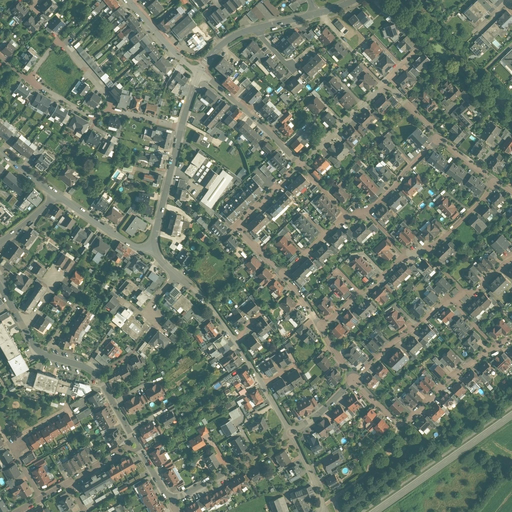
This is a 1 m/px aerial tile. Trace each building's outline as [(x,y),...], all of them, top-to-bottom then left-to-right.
[(47,0),(44,3),(52,11),(57,6),(50,0),(47,0)] [(103,0),(96,7),(94,9),(97,13),(107,3),(103,0)] [(115,0),(109,5),(114,11),(120,6),(115,0)] [(155,0),(152,3),(148,7),(155,15),(163,8),(160,5),(162,3),(158,0),(157,0),(156,1),(155,0)] [(236,8),(229,0),(228,0),(224,4),(226,7),(230,12),(231,12),(236,8)] [(229,0),(236,8),(241,4),(238,0),(229,0)] [(269,0),(266,0),(263,3),(275,17),(280,13),(269,0)] [(295,0),(294,0),(292,2),(288,5),(293,11),(300,5),(295,0)] [(492,6),(485,0),(479,0),(479,1),(487,10),(492,6)] [(487,10),(479,1),(474,5),(483,14),(487,10)] [(15,7),(11,10),(15,15),(24,6),(20,2),(15,7)] [(52,11),(44,3),(40,8),(44,12),(48,15),(52,11)] [(12,4),(6,11),(9,13),(11,10),(15,7),(12,4)] [(483,14),(474,5),(470,10),(479,19),(483,14)] [(15,15),(13,17),(17,21),(20,19),(23,15),(28,10),(24,6),(15,15)] [(120,6),(114,11),(117,16),(124,10),(120,6)] [(195,7),(190,11),(194,15),(199,11),(195,7)] [(230,12),(226,7),(223,9),(229,16),(232,13),(231,12),(230,12)] [(221,11),(219,8),(213,13),(220,21),(225,17),(225,16),(221,11)] [(258,8),(253,12),(260,20),(265,17),(258,8)] [(389,8),(383,13),(387,18),(389,16),(391,18),(396,14),(389,8)] [(470,10),(469,8),(465,12),(465,13),(468,16),(474,23),(479,19),(470,10)] [(176,9),(164,19),(169,25),(181,15),(176,9)] [(229,16),(223,9),(221,11),(225,16),(225,17),(226,18),(229,16)] [(124,10),(117,16),(122,21),(124,19),(129,15),(127,12),(126,12),(124,10)] [(363,11),(357,16),(362,22),(364,24),(370,18),(363,11)] [(511,16),(507,11),(497,20),(497,21),(506,30),(511,24),(511,16)] [(220,21),(213,13),(208,17),(210,19),(214,25),(215,25),(220,21)] [(42,14),(39,17),(43,21),(42,22),(44,24),(48,20),(42,14)] [(135,18),(131,14),(129,15),(124,19),(126,21),(128,24),(135,18)] [(23,15),(20,19),(17,21),(19,24),(26,17),(23,15)] [(184,18),(181,15),(169,25),(172,29),(184,18)] [(184,18),(172,29),(174,32),(180,39),(197,25),(189,15),(184,18)] [(355,15),(349,20),(356,28),(362,22),(357,16),(357,17),(355,15)] [(38,16),(35,20),(31,16),(24,23),(30,29),(32,28),(34,30),(40,25),(40,24),(42,22),(43,21),(39,17),(38,16)] [(53,21),(60,28),(64,24),(57,17),(53,21)] [(135,18),(128,24),(131,27),(132,29),(139,23),(135,18)] [(164,19),(157,25),(163,32),(164,31),(169,36),(174,32),(172,29),(169,25),(164,19)] [(214,25),(210,19),(207,21),(213,28),(216,26),(215,25),(214,25)] [(60,28),(53,21),(49,25),(53,29),(57,32),(60,28)] [(497,21),(486,31),(490,36),(491,37),(499,30),(504,35),(507,31),(506,30),(497,21)] [(132,29),(133,31),(136,34),(140,30),(142,28),(140,26),(141,25),(139,23),(132,29)] [(387,26),(388,29),(390,36),(391,37),(398,34),(395,24),(387,26)] [(53,29),(49,25),(45,29),(50,33),(53,29)] [(323,30),(321,28),(320,29),(315,33),(316,34),(326,44),(334,37),(325,28),(323,30)] [(140,30),(136,34),(133,36),(131,38),(129,39),(133,44),(134,45),(138,41),(144,36),(140,30)] [(296,31),(287,39),(294,47),(295,47),(304,39),(299,35),(296,31)] [(307,34),(305,32),(303,34),(306,37),(309,41),(311,39),(307,34)] [(185,41),(194,52),(206,43),(198,34),(196,36),(194,34),(185,41)] [(404,34),(397,40),(400,43),(402,41),(403,42),(408,38),(404,34)] [(487,39),(482,35),(480,37),(489,46),(491,44),(487,39)] [(150,43),(144,36),(138,41),(140,44),(143,47),(144,48),(150,43)] [(408,38),(403,42),(402,41),(400,43),(398,45),(401,49),(403,47),(405,50),(406,48),(408,50),(415,44),(408,37),(408,38)] [(489,46),(480,37),(476,41),(477,42),(471,48),(477,54),(481,50),(482,51),(483,51),(484,52),(489,47),(489,46)] [(282,43),(279,46),(280,46),(287,54),(294,47),(287,39),(282,43)] [(260,47),(252,40),(246,47),(254,54),(257,51),(260,47)] [(4,49),(2,51),(8,56),(15,48),(9,42),(8,44),(4,49)] [(337,42),(330,49),(334,54),(342,47),(340,44),(337,42)] [(369,47),(365,50),(365,51),(369,55),(378,46),(374,42),(369,47)] [(150,43),(144,48),(146,51),(147,52),(154,46),(150,43)] [(147,52),(150,55),(151,57),(158,51),(154,46),(147,52)] [(378,46),(369,55),(373,59),(377,55),(382,51),(378,46)] [(37,52),(30,47),(28,51),(29,52),(34,55),(37,52)] [(342,47),(334,54),(339,59),(347,52),(345,50),(345,49),(342,47)] [(84,49),(79,53),(83,58),(88,54),(84,49)] [(511,49),(502,59),(511,69),(511,49)] [(262,56),(264,54),(265,53),(261,50),(259,53),(256,56),(259,59),(262,56)] [(158,51),(151,57),(153,59),(156,62),(162,56),(158,51)] [(34,55),(29,52),(27,54),(26,54),(23,58),(24,59),(22,62),(30,67),(32,65),(35,60),(37,57),(34,55)] [(325,62),(317,53),(313,58),(320,66),(325,62)] [(92,58),(88,54),(83,58),(87,62),(92,58)] [(420,56),(416,60),(416,61),(413,65),(414,66),(419,71),(425,65),(426,65),(426,64),(430,60),(424,54),(421,57),(420,56)] [(142,58),(138,61),(142,65),(145,62),(149,59),(147,57),(145,55),(142,58)] [(156,62),(154,63),(159,68),(166,60),(167,60),(162,55),(162,56),(156,62)] [(377,55),(373,59),(370,62),(372,64),(377,59),(379,58),(377,55)] [(380,62),(375,66),(383,74),(385,77),(389,72),(387,70),(394,64),(386,55),(380,62)] [(223,57),(216,66),(220,69),(227,61),(223,57)] [(277,65),(269,57),(267,58),(262,63),(270,72),(271,70),(277,65)] [(92,58),(87,62),(91,67),(95,63),(92,58)] [(320,66),(313,58),(308,61),(316,70),(320,66)] [(175,68),(166,60),(160,67),(166,73),(170,77),(175,68)] [(227,61),(220,69),(224,73),(231,64),(227,61)] [(243,61),(239,66),(244,71),(248,66),(243,61)] [(316,70),(308,61),(302,68),(305,71),(309,76),(316,70)] [(142,65),(139,68),(142,71),(144,70),(143,69),(148,65),(145,62),(142,65)] [(95,63),(91,67),(94,71),(99,67),(95,63)] [(224,73),(223,74),(227,77),(228,76),(235,68),(231,64),(224,73)] [(277,65),(271,70),(278,78),(282,75),(283,75),(286,72),(278,64),(277,65)] [(358,65),(350,73),(354,77),(358,74),(362,69),(358,65)] [(419,71),(414,66),(410,71),(416,77),(420,74),(418,72),(419,71)] [(105,74),(99,67),(94,71),(100,78),(105,74)] [(305,80),(309,76),(305,71),(301,75),(305,80)] [(406,71),(396,81),(400,86),(402,88),(403,88),(408,82),(411,85),(415,81),(406,71)] [(179,72),(174,78),(177,81),(178,82),(183,75),(179,72)] [(375,82),(367,74),(362,78),(358,82),(358,83),(362,87),(363,85),(368,89),(375,82)] [(183,75),(178,82),(180,83),(181,85),(183,86),(185,84),(188,79),(183,75)] [(305,80),(301,75),(297,79),(302,85),(306,81),(305,80)] [(233,82),(228,78),(229,77),(228,76),(227,77),(222,83),(228,89),(233,82)] [(354,81),(354,82),(356,84),(358,83),(358,82),(362,78),(360,76),(354,81)] [(341,86),(333,77),(327,83),(325,85),(333,94),(341,86)] [(251,82),(247,78),(241,83),(246,87),(251,83),(251,82)] [(295,78),(286,86),(293,93),(302,85),(297,79),(295,78)] [(113,84),(110,80),(105,83),(109,88),(113,84)] [(454,88),(451,85),(452,85),(448,81),(448,82),(448,81),(443,86),(444,86),(443,87),(442,88),(442,89),(444,91),(445,91),(446,90),(447,90),(449,92),(449,96),(453,100),(458,96),(461,93),(455,86),(454,88)] [(20,82),(18,85),(18,84),(15,88),(16,88),(15,90),(13,92),(19,96),(26,86),(20,82)] [(89,85),(85,82),(84,83),(82,82),(81,82),(76,89),(78,91),(77,92),(81,95),(82,94),(84,95),(90,88),(88,86),(89,85)] [(113,84),(109,88),(111,90),(116,86),(118,84),(116,82),(113,84)] [(239,87),(233,82),(228,89),(234,94),(240,86),(239,87)] [(251,83),(246,87),(250,91),(254,88),(255,87),(251,83)] [(26,86),(19,96),(24,100),(25,98),(27,96),(30,93),(29,92),(31,90),(26,86)] [(111,90),(109,92),(116,99),(119,100),(121,93),(122,89),(119,89),(116,86),(111,90)] [(407,92),(403,88),(402,88),(400,86),(398,88),(404,94),(407,92)] [(254,88),(250,91),(245,97),(245,98),(246,98),(252,103),(251,103),(252,103),(255,100),(257,102),(261,98),(259,95),(260,94),(254,88)] [(203,89),(198,97),(200,99),(202,97),(202,96),(206,92),(203,89)] [(216,96),(208,89),(206,92),(202,96),(202,97),(210,103),(216,96)] [(320,96),(314,90),(312,92),(318,98),(320,96)] [(464,91),(461,93),(458,96),(460,99),(462,98),(467,93),(464,91)] [(355,101),(347,92),(343,96),(339,100),(348,109),(355,101)] [(44,97),(38,93),(36,98),(32,105),(38,108),(44,97)] [(101,98),(94,93),(91,97),(87,102),(94,107),(101,98)] [(121,93),(119,100),(117,105),(125,107),(126,105),(128,96),(128,95),(121,93)] [(341,94),(334,100),(337,103),(339,100),(343,96),(341,94)] [(88,95),(83,102),(86,104),(87,102),(91,97),(88,95)] [(388,100),(384,95),(373,105),(381,112),(390,104),(391,103),(388,100)] [(291,100),(286,96),(282,99),(287,104),(291,100)] [(399,102),(392,96),(390,98),(396,104),(399,102)] [(437,105),(430,98),(429,99),(426,96),(423,99),(423,100),(424,101),(425,101),(427,102),(423,105),(429,112),(437,105)] [(44,97),(38,108),(44,112),(48,105),(51,100),(44,97)] [(134,97),(131,109),(138,111),(140,102),(140,101),(138,98),(134,97)] [(324,106),(316,97),(308,105),(315,114),(324,106)] [(396,104),(390,98),(388,100),(391,103),(390,104),(393,107),(396,104)] [(464,101),(453,112),(457,116),(457,117),(468,128),(473,123),(468,118),(463,113),(469,107),(472,111),(476,107),(468,98),(467,98),(464,101)] [(223,101),(215,109),(222,115),(229,106),(223,101)] [(57,104),(55,108),(54,107),(52,111),(53,111),(51,116),(56,119),(63,108),(61,107),(61,106),(57,104)] [(147,104),(145,110),(145,112),(155,115),(155,112),(157,106),(147,104)] [(270,109),(265,104),(258,111),(262,114),(265,116),(274,108),(272,106),(270,109)] [(63,108),(56,119),(62,122),(64,118),(65,118),(67,115),(66,114),(68,110),(65,108),(65,109),(63,108)] [(237,108),(230,116),(235,120),(239,117),(243,113),(237,108)] [(274,108),(265,116),(271,122),(278,116),(273,111),(275,109),(274,108)] [(333,114),(327,108),(325,110),(327,113),(328,113),(331,116),(333,114)] [(215,109),(213,112),(213,111),(204,122),(210,128),(222,115),(215,109)] [(372,114),(368,110),(363,115),(370,122),(375,118),(375,117),(372,114)] [(229,111),(222,119),(224,121),(229,115),(231,113),(229,111)] [(287,111),(279,120),(283,124),(285,122),(292,116),(287,111)] [(381,117),(375,111),(372,114),(375,117),(375,118),(378,120),(381,117)] [(331,116),(328,113),(327,113),(322,118),(330,126),(335,120),(331,116)] [(67,115),(65,118),(64,118),(62,122),(66,124),(70,116),(67,115)] [(88,123),(75,115),(69,126),(74,129),(75,126),(79,128),(77,131),(82,134),(83,132),(88,124),(88,123)] [(229,115),(224,121),(231,127),(237,121),(235,120),(230,116),(229,115)] [(370,122),(363,115),(358,120),(361,124),(365,127),(370,122)] [(121,119),(111,116),(109,121),(108,121),(108,123),(109,124),(108,125),(117,128),(118,128),(120,124),(121,119)] [(222,119),(215,127),(217,129),(224,121),(222,119)] [(253,130),(245,122),(238,129),(247,136),(253,130)] [(293,130),(285,122),(283,124),(279,128),(287,136),(293,130)] [(501,129),(491,122),(486,129),(496,136),(501,129)] [(314,123),(302,135),(303,137),(304,137),(308,141),(320,129),(314,123)] [(365,127),(361,124),(358,126),(359,128),(364,133),(368,130),(365,127)] [(10,125),(7,128),(13,133),(16,130),(10,125)] [(356,130),(352,125),(347,130),(356,138),(360,134),(356,130)] [(458,128),(454,125),(450,130),(454,133),(451,137),(457,143),(463,137),(465,134),(462,131),(458,128)] [(416,126),(404,136),(415,148),(427,138),(416,126)] [(13,133),(7,128),(2,135),(1,136),(3,137),(4,137),(7,139),(6,140),(7,140),(11,134),(13,133)] [(364,133),(359,128),(356,130),(360,134),(362,137),(365,134),(364,133)] [(165,132),(163,132),(157,130),(156,130),(156,131),(149,129),(147,135),(170,141),(172,134),(171,134),(165,132)] [(496,136),(486,129),(482,134),(481,136),(485,138),(491,143),(496,136)] [(261,137),(253,130),(247,136),(251,141),(251,142),(254,145),(261,137)] [(356,138),(347,130),(343,134),(348,139),(351,142),(352,142),(356,138)] [(101,136),(92,131),(90,135),(89,136),(85,142),(86,143),(90,145),(95,148),(99,141),(98,141),(101,136)] [(204,136),(196,132),(192,140),(199,144),(200,144),(204,146),(206,141),(202,139),(204,136)] [(393,139),(387,133),(384,136),(386,139),(386,138),(390,141),(393,139)] [(147,135),(144,134),(143,139),(153,141),(157,142),(157,141),(161,142),(160,146),(168,148),(170,141),(147,135)] [(119,139),(113,136),(110,141),(115,144),(117,145),(119,139)] [(511,138),(510,137),(509,137),(506,141),(501,148),(509,153),(511,150),(511,138)] [(17,139),(13,145),(15,147),(16,146),(18,149),(24,142),(19,138),(17,139)] [(390,141),(386,138),(386,139),(379,145),(387,153),(390,150),(394,146),(390,141)] [(110,141),(107,139),(100,151),(108,156),(115,144),(110,141)] [(299,141),(297,139),(291,145),(297,151),(305,143),(301,139),(299,141)] [(351,142),(348,139),(345,142),(351,148),(354,145),(352,142),(351,142)] [(482,141),(479,139),(477,143),(479,144),(484,148),(487,144),(482,141)] [(29,146),(24,142),(18,149),(20,151),(20,150),(23,153),(29,146)] [(273,148),(267,142),(262,147),(268,153),(273,148)] [(342,142),(338,146),(338,147),(336,149),(332,145),(328,148),(332,152),(335,156),(339,160),(343,156),(348,150),(349,150),(343,144),(342,142)] [(351,148),(345,142),(343,144),(349,150),(348,150),(349,150),(351,148)] [(257,143),(254,147),(250,150),(253,152),(256,149),(260,145),(257,143)] [(484,148),(479,144),(476,147),(477,148),(473,152),(476,154),(475,154),(478,156),(481,158),(487,149),(484,148)] [(34,150),(29,146),(23,153),(28,158),(32,153),(34,150)] [(39,151),(35,156),(38,158),(41,154),(42,154),(45,150),(42,148),(39,151)] [(198,152),(191,162),(199,167),(202,163),(205,165),(209,160),(203,155),(198,152)] [(271,158),(269,160),(272,162),(271,163),(273,165),(282,157),(277,152),(276,153),(271,158)] [(54,159),(46,153),(44,156),(51,162),(50,162),(51,163),(54,159)] [(166,155),(158,153),(157,156),(157,159),(165,161),(166,155)] [(398,153),(391,160),(394,163),(397,167),(404,160),(400,155),(398,153)] [(439,155),(436,153),(435,154),(433,153),(430,157),(427,161),(428,161),(434,166),(442,155),(440,154),(439,155)] [(505,158),(499,153),(496,158),(502,162),(505,158)] [(42,154),(41,154),(38,158),(35,162),(42,169),(44,170),(50,162),(51,162),(44,156),(42,154)] [(149,161),(150,158),(137,154),(135,162),(141,163),(146,164),(148,164),(149,161)] [(427,154),(421,161),(425,164),(428,161),(427,161),(430,157),(427,154)] [(329,164),(321,155),(316,160),(324,168),(329,164)] [(333,158),(331,155),(328,158),(334,164),(337,162),(333,158)] [(444,157),(442,155),(434,166),(441,170),(443,167),(447,162),(445,161),(446,160),(443,158),(444,157)] [(282,157),(273,165),(275,168),(276,167),(279,169),(287,162),(282,157)] [(496,158),(495,157),(492,162),(491,161),(489,163),(490,164),(488,167),(495,172),(495,171),(497,169),(500,171),(503,167),(500,165),(502,162),(496,158)] [(165,161),(157,159),(156,162),(155,166),(163,168),(165,161)] [(324,168),(316,160),(312,164),(320,173),(324,168)] [(191,162),(184,172),(192,177),(199,167),(191,162)] [(362,168),(357,162),(351,168),(356,173),(362,168)] [(205,165),(202,163),(199,167),(192,177),(200,183),(210,169),(205,165)] [(67,165),(58,175),(71,186),(77,178),(69,172),(72,168),(67,165)] [(454,166),(452,165),(451,167),(446,173),(447,173),(453,177),(461,167),(459,166),(458,167),(455,165),(454,166)] [(378,172),(377,173),(381,177),(385,181),(392,174),(384,166),(380,170),(378,172)] [(378,172),(373,167),(369,171),(378,180),(381,177),(377,173),(378,172)] [(463,168),(461,167),(453,177),(459,182),(460,182),(463,177),(465,174),(464,173),(464,172),(462,170),(463,168)] [(115,180),(120,170),(116,168),(110,178),(115,180)] [(219,175),(210,169),(200,183),(208,189),(209,189),(219,175)] [(239,169),(236,175),(242,178),(245,173),(239,169)] [(229,174),(222,170),(219,175),(209,189),(208,189),(200,201),(211,208),(231,180),(233,177),(229,174)] [(10,186),(17,178),(9,171),(2,179),(10,186)] [(320,177),(314,171),(311,174),(317,180),(320,177)] [(242,179),(231,172),(229,174),(233,177),(235,179),(238,180),(240,182),(242,179)] [(155,173),(154,177),(149,175),(148,180),(153,181),(153,182),(152,186),(157,187),(158,183),(159,183),(161,175),(155,173)] [(310,183),(301,174),(296,178),(304,186),(305,187),(310,183)] [(368,179),(367,179),(363,174),(362,175),(360,174),(359,174),(358,175),(356,175),(354,176),(354,178),(357,181),(356,183),(359,186),(361,186),(362,185),(365,189),(371,183),(370,181),(368,179)] [(425,181),(419,175),(415,178),(421,185),(425,181)] [(415,178),(414,177),(410,181),(409,180),(408,181),(416,190),(422,185),(421,185),(415,178)] [(477,179),(474,177),(473,178),(471,177),(465,185),(472,189),(479,179),(477,178),(477,179)] [(19,193),(25,185),(17,178),(10,186),(19,193)] [(304,186),(296,178),(292,183),(299,190),(300,191),(304,186)] [(386,184),(381,179),(377,183),(382,188),(386,184)] [(481,180),(479,179),(472,189),(478,194),(482,189),(484,186),(483,185),(483,184),(481,182),(481,180)] [(256,182),(254,181),(251,184),(259,193),(261,191),(263,189),(260,186),(258,184),(256,182)] [(416,190),(408,181),(407,182),(408,183),(404,187),(404,188),(410,194),(411,195),(416,190)] [(299,190),(292,183),(288,187),(289,188),(295,194),(299,190)] [(378,190),(371,183),(365,189),(372,196),(375,193),(378,190)] [(259,193),(251,184),(247,188),(248,188),(255,196),(257,195),(259,193)] [(348,195),(341,188),(342,186),(340,185),(339,184),(335,187),(338,190),(334,194),(342,202),(348,195)] [(76,189),(73,186),(68,192),(71,195),(76,189)] [(185,190),(177,188),(176,193),(175,193),(174,197),(184,200),(186,190),(185,190)] [(255,196),(248,188),(247,188),(244,192),(252,200),(254,198),(255,196)] [(295,194),(289,188),(287,190),(291,195),(293,197),(295,195),(295,194)] [(410,194),(404,188),(401,191),(406,197),(409,194),(410,194)] [(32,191),(31,191),(26,197),(36,205),(41,199),(34,194),(34,193),(36,191),(34,189),(32,191)] [(39,194),(36,191),(34,193),(34,194),(41,199),(36,205),(26,197),(31,191),(32,191),(30,190),(23,199),(25,200),(19,206),(24,210),(26,207),(28,208),(32,202),(36,206),(42,199),(38,196),(39,194)] [(252,200),(244,192),(243,191),(241,193),(242,194),(240,195),(248,203),(250,202),(252,200)] [(145,194),(145,195),(139,194),(139,197),(140,197),(139,202),(137,202),(137,203),(147,205),(149,196),(153,197),(154,194),(149,192),(148,196),(146,195),(147,194),(145,194)] [(398,192),(389,201),(391,204),(395,208),(395,207),(398,210),(404,205),(406,203),(406,202),(404,199),(399,193),(398,192)] [(499,193),(498,192),(491,199),(493,202),(497,206),(497,205),(504,198),(501,195),(501,194),(500,193),(499,193)] [(289,197),(285,193),(280,197),(287,204),(292,200),(289,197)] [(375,193),(372,196),(368,199),(371,203),(374,202),(379,197),(375,193)] [(320,197),(314,202),(314,203),(318,207),(327,199),(322,194),(320,197)] [(248,203),(240,195),(237,199),(244,207),(245,207),(247,205),(246,205),(248,203)] [(318,195),(311,201),(313,203),(314,203),(314,202),(320,197),(318,195)] [(13,196),(7,203),(10,206),(11,207),(17,200),(13,196)] [(287,204),(280,197),(276,201),(283,208),(287,204)] [(105,201),(100,198),(97,202),(95,206),(103,211),(108,204),(105,201)] [(237,199),(236,198),(232,202),(241,211),(243,209),(243,208),(244,207),(237,199)] [(445,199),(444,198),(439,203),(440,204),(439,205),(438,206),(443,211),(452,203),(451,202),(450,203),(446,199),(445,199)] [(318,207),(316,209),(320,213),(322,211),(323,211),(331,203),(327,199),(318,207)] [(17,200),(11,207),(14,209),(20,202),(17,200)] [(283,208),(276,201),(271,205),(278,212),(283,208)] [(241,211),(232,202),(229,205),(230,206),(237,214),(239,212),(239,213),(241,211)] [(331,203),(323,211),(327,216),(335,208),(331,203)] [(452,203),(443,211),(448,216),(449,216),(450,216),(450,215),(451,216),(457,211),(455,210),(456,209),(452,205),(453,204),(452,203)] [(395,208),(391,204),(389,206),(391,208),(395,213),(398,210),(395,207),(395,208)] [(491,209),(486,204),(480,210),(490,221),(494,216),(491,213),(493,211),(491,209)] [(5,211),(3,209),(4,208),(1,205),(0,206),(0,211),(2,213),(0,214),(0,220),(3,224),(12,216),(8,213),(6,210),(5,211)] [(278,212),(271,205),(267,210),(273,217),(274,217),(278,212)] [(389,210),(384,205),(380,210),(388,218),(392,214),(389,210)] [(52,212),(51,213),(52,214),(57,218),(63,210),(56,206),(52,212)] [(152,207),(145,206),(143,212),(150,214),(152,207)] [(237,214),(230,206),(226,209),(234,218),(236,216),(236,215),(237,214)] [(497,210),(493,206),(491,209),(493,211),(491,213),(494,216),(495,217),(499,212),(497,210)] [(123,215),(112,208),(106,216),(117,224),(123,215)] [(335,208),(327,216),(331,220),(335,217),(339,212),(335,208)] [(395,213),(391,208),(389,210),(392,214),(395,217),(397,215),(395,213)] [(226,209),(225,209),(222,212),(224,214),(228,218),(230,221),(232,219),(232,220),(234,218),(226,209)] [(273,217),(267,210),(265,212),(271,219),(273,217)] [(388,218),(380,210),(375,214),(380,219),(384,222),(388,218)] [(181,215),(171,212),(170,218),(171,218),(169,223),(178,225),(181,215)] [(263,214),(261,212),(257,217),(264,224),(268,220),(263,214)] [(271,219),(265,212),(263,214),(268,220),(269,221),(271,219)] [(298,214),(291,220),(293,222),(300,216),(298,214)] [(300,216),(293,222),(298,227),(306,219),(301,214),(300,216)] [(480,219),(475,214),(469,221),(478,231),(481,228),(483,230),(487,226),(486,225),(480,219)] [(66,219),(63,224),(66,226),(65,226),(66,227),(66,226),(69,228),(75,220),(68,216),(66,219)] [(136,217),(126,231),(132,235),(138,226),(143,230),(147,224),(136,217)] [(208,224),(200,217),(197,220),(206,229),(208,224)] [(264,224),(257,217),(252,221),(259,228),(264,224)] [(335,217),(331,220),(328,223),(330,225),(337,219),(335,217)] [(488,223),(482,217),(480,219),(486,225),(488,223)] [(218,219),(210,227),(212,230),(211,230),(213,233),(222,224),(218,219)] [(306,219),(298,227),(302,231),(310,223),(306,219)] [(387,225),(384,222),(380,219),(378,221),(384,227),(387,225)] [(442,226),(437,220),(433,223),(438,229),(442,226)] [(259,228),(252,221),(248,225),(252,230),(255,232),(259,228)] [(409,228),(403,221),(400,224),(405,229),(406,228),(407,230),(409,228)] [(178,225),(169,223),(168,228),(167,228),(166,233),(175,236),(177,231),(180,232),(182,227),(178,226),(178,225)] [(310,223),(302,231),(306,236),(314,228),(310,223)] [(368,228),(363,223),(358,228),(366,237),(368,239),(373,234),(371,232),(373,229),(370,226),(368,228)] [(379,230),(373,223),(370,226),(373,229),(376,232),(379,230)] [(433,223),(432,223),(431,224),(430,223),(426,227),(435,236),(438,233),(436,232),(438,229),(433,223)] [(222,224),(213,233),(215,235),(216,234),(219,236),(227,229),(222,224)] [(82,229),(78,226),(71,236),(76,239),(78,235),(83,239),(81,241),(86,244),(94,233),(89,230),(87,233),(82,230),(82,229)] [(435,236),(426,227),(422,231),(423,232),(422,233),(427,238),(428,239),(430,237),(432,239),(435,236)] [(314,228),(306,236),(310,240),(315,235),(319,232),(314,228)] [(366,237),(358,228),(353,233),(352,234),(354,236),(360,242),(366,237)] [(407,230),(406,228),(405,229),(401,232),(410,242),(412,240),(411,240),(414,237),(407,230)] [(39,233),(33,229),(30,233),(35,237),(36,238),(39,233)] [(282,229),(276,234),(281,239),(283,236),(286,233),(282,229)] [(344,233),(339,229),(334,234),(342,242),(347,237),(344,233)] [(353,233),(348,229),(346,231),(352,238),(354,236),(352,234),(353,233)] [(255,232),(252,230),(249,232),(256,239),(258,236),(255,232)] [(352,238),(346,231),(344,233),(347,237),(350,240),(352,238)] [(398,235),(393,231),(390,234),(396,240),(399,238),(397,236),(398,235)] [(29,232),(27,235),(26,234),(21,240),(27,245),(30,242),(31,243),(35,237),(30,233),(29,232)] [(410,242),(401,232),(398,235),(397,236),(399,238),(405,245),(408,242),(409,243),(410,242)] [(227,234),(222,239),(225,241),(231,236),(228,233),(227,234)] [(427,238),(422,233),(418,236),(423,242),(427,238)] [(342,242),(334,234),(329,239),(333,244),(336,247),(337,247),(342,242)] [(239,243),(231,235),(231,236),(225,241),(223,243),(231,250),(239,243)] [(267,237),(263,241),(265,244),(271,237),(269,235),(267,237)] [(315,235),(310,240),(309,241),(311,244),(317,237),(315,235)] [(496,240),(505,249),(510,244),(502,235),(501,235),(496,240)] [(290,243),(283,236),(281,239),(276,244),(282,250),(290,243)] [(109,246),(100,239),(96,244),(94,247),(98,250),(104,254),(105,254),(105,253),(105,252),(109,246)] [(384,240),(375,249),(381,256),(384,258),(384,259),(386,260),(387,261),(393,255),(387,250),(390,247),(390,246),(385,241),(384,240)] [(505,249),(496,240),(492,245),(491,245),(500,253),(505,249)] [(457,247),(451,241),(448,244),(454,250),(457,247)] [(120,242),(118,245),(116,244),(114,247),(116,248),(115,249),(118,252),(116,255),(113,260),(115,261),(120,253),(125,246),(120,242)] [(22,249),(14,243),(9,249),(18,256),(23,250),(22,249)] [(296,249),(290,243),(282,250),(288,257),(296,249)] [(329,248),(324,243),(319,249),(327,257),(332,252),(332,251),(329,248)] [(448,244),(446,243),(441,248),(449,256),(454,250),(448,244)] [(336,247),(333,244),(331,246),(337,252),(339,250),(337,247),(336,247)] [(131,250),(125,246),(120,253),(115,261),(118,263),(121,258),(120,258),(122,254),(126,257),(127,256),(128,256),(130,254),(129,253),(131,250)] [(337,252),(331,246),(329,248),(332,251),(332,252),(334,254),(337,252)] [(449,256),(441,248),(436,253),(440,257),(443,261),(444,260),(449,256)] [(18,256),(9,249),(9,250),(5,254),(5,255),(11,260),(14,262),(14,261),(18,256)] [(327,257),(319,249),(313,254),(318,258),(321,262),(322,262),(327,257)] [(98,250),(92,259),(98,263),(104,254),(98,250)] [(185,250),(178,259),(181,261),(180,262),(185,265),(186,266),(188,262),(189,261),(188,260),(190,256),(188,255),(189,253),(185,250)] [(498,256),(493,251),(490,255),(494,259),(498,256)] [(75,261),(63,253),(60,258),(56,263),(68,271),(75,261)] [(295,253),(288,259),(291,262),(298,256),(295,253)] [(350,254),(344,261),(348,265),(350,264),(350,263),(355,259),(350,254)] [(494,259),(490,255),(489,255),(487,254),(486,255),(486,254),(482,257),(484,258),(491,266),(496,262),(494,259)] [(11,260),(5,255),(4,255),(3,255),(1,257),(6,261),(9,263),(11,260)] [(140,261),(135,258),(135,257),(131,262),(128,267),(133,271),(136,267),(143,272),(143,273),(148,266),(147,266),(140,261),(140,260),(140,261)] [(260,264),(253,257),(252,258),(248,262),(246,264),(249,268),(247,270),(250,274),(251,273),(257,267),(260,264)] [(357,258),(356,257),(355,259),(350,263),(350,264),(354,268),(356,267),(359,270),(367,263),(361,257),(359,258),(358,257),(357,258)] [(443,261),(440,257),(437,260),(444,266),(446,263),(444,260),(443,261)] [(312,262),(309,258),(304,263),(309,269),(311,271),(315,267),(316,266),(312,262)] [(322,262),(321,262),(318,258),(316,260),(321,266),(322,267),(324,264),(322,262)] [(484,258),(479,263),(485,269),(486,271),(491,266),(484,258)] [(316,260),(315,259),(312,262),(316,266),(315,267),(317,269),(321,266),(316,260)] [(6,261),(2,266),(10,271),(13,266),(9,263),(6,261)] [(433,269),(425,261),(420,265),(425,270),(429,274),(433,269)] [(194,266),(188,262),(186,266),(185,265),(184,267),(188,271),(194,266)] [(46,269),(36,263),(31,270),(34,272),(41,277),(46,269)] [(309,269),(304,263),(298,268),(302,272),(300,275),(302,277),(304,274),(309,269)] [(367,263),(359,270),(364,276),(365,275),(371,269),(372,268),(367,263)] [(485,269),(479,263),(475,267),(480,272),(481,273),(485,269)] [(405,264),(397,272),(403,279),(411,271),(413,269),(411,267),(410,266),(408,268),(405,264)] [(419,271),(413,264),(411,267),(413,269),(411,271),(415,275),(419,271)] [(475,267),(473,265),(469,269),(470,270),(476,276),(480,272),(475,267)] [(257,267),(251,273),(253,276),(260,269),(257,267)] [(272,276),(265,268),(258,275),(261,278),(258,281),(261,285),(262,284),(261,284),(264,282),(265,283),(269,278),(272,276)] [(371,269),(365,275),(369,279),(375,273),(371,269)] [(84,276),(76,270),(74,274),(73,275),(70,279),(72,280),(78,285),(78,284),(84,276)] [(429,274),(425,270),(421,273),(424,276),(426,278),(428,279),(431,276),(429,274)] [(470,270),(464,276),(472,285),(479,279),(476,276),(470,270)] [(164,280),(152,271),(151,271),(148,277),(154,281),(150,287),(148,286),(146,289),(151,294),(153,290),(154,291),(158,286),(162,281),(164,280)] [(300,275),(296,271),(292,275),(296,279),(299,283),(299,282),(303,286),(307,282),(303,278),(302,277),(300,275)] [(397,272),(389,279),(391,281),(395,285),(396,286),(403,279),(397,272)] [(329,278),(327,280),(331,285),(337,279),(333,274),(331,276),(329,278)] [(502,274),(499,277),(499,276),(495,279),(504,289),(510,283),(502,274)] [(25,275),(23,279),(18,275),(15,278),(17,280),(15,283),(22,287),(21,289),(24,291),(32,280),(25,275)] [(451,286),(443,277),(436,283),(442,290),(444,292),(451,286)] [(269,278),(265,283),(264,282),(261,284),(262,284),(264,287),(271,281),(269,278)] [(331,285),(330,285),(335,291),(344,283),(343,281),(342,282),(338,278),(331,285)] [(129,279),(120,289),(127,295),(133,288),(136,292),(137,292),(140,288),(129,279)] [(299,283),(296,279),(294,281),(300,288),(303,286),(299,282),(299,283)] [(504,289),(495,279),(492,283),(490,286),(498,295),(504,289)] [(282,287),(276,281),(269,287),(277,295),(280,292),(279,291),(282,287)] [(395,285),(391,281),(389,282),(386,284),(393,291),(395,288),(393,286),(395,285)] [(40,284),(38,282),(35,287),(36,288),(34,291),(41,295),(46,288),(40,284)] [(69,288),(63,283),(59,290),(68,296),(72,290),(69,288)] [(344,283),(335,291),(341,296),(342,295),(347,289),(348,289),(344,285),(345,284),(344,283)] [(77,288),(72,284),(69,288),(72,290),(77,293),(79,290),(77,288)] [(393,291),(386,284),(384,287),(390,293),(393,291)] [(433,289),(429,285),(426,288),(430,292),(431,291),(433,293),(435,291),(433,289)] [(442,290),(438,285),(433,289),(435,291),(438,294),(442,290)] [(149,296),(140,288),(137,292),(136,292),(134,294),(139,298),(136,302),(140,306),(144,301),(145,301),(147,299),(146,299),(148,296),(149,296)] [(175,288),(170,293),(164,298),(167,301),(167,300),(172,305),(177,300),(175,297),(180,292),(175,288)] [(380,288),(376,291),(373,293),(374,294),(372,295),(378,301),(380,299),(383,303),(388,299),(384,295),(386,294),(380,288)] [(347,289),(342,295),(346,300),(352,294),(347,289)] [(116,294),(111,290),(109,295),(113,297),(114,296),(116,298),(118,296),(116,294)] [(34,291),(27,301),(35,305),(41,295),(34,291)] [(430,292),(424,298),(431,305),(438,298),(433,293),(431,291),(430,292)] [(280,292),(277,295),(278,296),(275,299),(277,302),(284,296),(280,292)] [(489,298),(484,293),(481,296),(480,295),(479,296),(488,305),(491,302),(492,301),(489,298)] [(193,305),(182,294),(177,300),(172,305),(176,309),(180,304),(187,311),(193,305)] [(56,296),(55,295),(49,303),(53,306),(51,309),(52,310),(53,311),(54,311),(56,312),(58,309),(61,305),(64,306),(66,303),(61,299),(56,296)] [(116,298),(114,296),(113,297),(109,302),(110,302),(107,305),(111,308),(112,309),(118,302),(119,301),(116,298)] [(288,296),(280,304),(287,312),(292,307),(295,304),(288,296)] [(488,305),(479,296),(478,297),(479,299),(476,301),(483,309),(484,309),(486,311),(490,307),(488,305)] [(491,296),(489,298),(492,301),(491,302),(494,305),(497,302),(492,297),(491,296)] [(334,305),(328,298),(325,302),(331,308),(334,305)] [(254,302),(251,299),(246,303),(254,312),(259,308),(254,302)] [(367,299),(363,303),(362,302),(360,304),(360,305),(358,307),(358,306),(353,311),(358,315),(360,313),(365,318),(374,309),(375,310),(378,306),(372,300),(369,302),(367,299)] [(420,299),(414,305),(413,305),(411,307),(411,308),(410,309),(411,310),(411,312),(413,313),(414,314),(418,317),(424,311),(420,308),(424,304),(420,299)] [(325,302),(323,300),(320,304),(321,305),(319,307),(321,310),(320,311),(322,314),(324,312),(326,315),(332,309),(325,302)] [(27,301),(25,303),(24,303),(21,307),(24,309),(29,313),(35,305),(27,301)] [(483,309),(476,301),(475,301),(472,303),(471,302),(470,304),(479,313),(483,309)] [(118,302),(112,309),(111,308),(110,309),(111,310),(109,311),(114,316),(118,311),(122,306),(123,306),(118,302)] [(254,312),(246,303),(243,307),(242,307),(245,309),(250,316),(254,312)] [(479,313),(470,304),(469,305),(470,306),(467,309),(471,314),(474,317),(475,316),(479,319),(482,316),(479,313)] [(197,308),(196,309),(193,305),(187,311),(186,312),(183,315),(187,319),(192,314),(199,320),(204,315),(197,308)] [(292,307),(287,312),(285,313),(288,316),(292,312),(294,310),(292,307)] [(392,307),(386,312),(389,315),(388,316),(395,311),(392,307)] [(126,310),(125,308),(121,313),(125,317),(122,321),(115,315),(114,316),(112,318),(121,326),(131,314),(132,314),(133,313),(128,308),(126,310)] [(240,313),(236,309),(232,312),(234,314),(241,323),(245,320),(240,313)] [(447,312),(446,311),(444,311),(443,312),(439,315),(440,316),(445,321),(447,319),(449,320),(451,318),(450,317),(454,313),(450,309),(447,312)] [(440,310),(433,316),(437,320),(440,316),(439,315),(443,312),(440,310)] [(305,318),(298,311),(294,314),(291,317),(298,325),(305,318)] [(356,318),(349,311),(346,314),(354,324),(360,318),(358,316),(356,318)] [(388,316),(387,317),(391,323),(401,316),(400,314),(399,315),(396,311),(395,311),(388,316)] [(7,312),(0,315),(0,322),(2,321),(10,317),(7,312)] [(88,315),(83,312),(81,314),(81,315),(80,315),(78,317),(88,324),(90,321),(88,319),(90,317),(88,315)] [(288,316),(285,318),(287,321),(291,317),(294,314),(292,312),(288,316)] [(130,334),(140,323),(133,317),(134,316),(132,314),(131,314),(121,326),(130,334)] [(241,323),(234,314),(230,317),(229,317),(231,320),(237,327),(241,323)] [(354,324),(346,314),(342,318),(348,325),(346,327),(348,329),(354,324)] [(475,316),(474,317),(471,314),(469,316),(475,322),(479,319),(475,316)] [(208,318),(204,315),(199,320),(198,322),(200,324),(208,318)] [(44,318),(41,316),(34,326),(42,331),(48,321),(49,321),(44,318)] [(401,316),(391,323),(396,329),(397,328),(403,323),(404,323),(401,318),(402,317),(401,316)] [(88,324),(78,317),(76,321),(75,320),(73,323),(82,329),(84,330),(88,324)] [(268,324),(263,318),(258,322),(266,332),(271,328),(268,324)] [(456,322),(452,326),(452,327),(456,331),(465,323),(460,318),(456,322)] [(175,325),(168,319),(162,325),(169,331),(175,325)] [(453,319),(447,326),(450,329),(452,327),(452,326),(456,322),(453,319)] [(272,320),(268,324),(271,328),(274,331),(277,328),(272,320)] [(501,320),(496,325),(497,326),(495,328),(495,327),(490,332),(489,332),(493,336),(495,339),(501,333),(500,333),(502,331),(505,335),(510,329),(506,324),(501,320)] [(0,322),(0,342),(11,337),(2,321),(0,322)] [(210,321),(207,323),(206,322),(204,324),(205,325),(203,326),(206,330),(204,332),(205,333),(214,327),(210,321)] [(73,323),(72,322),(70,325),(73,326),(71,329),(69,334),(78,336),(79,333),(82,329),(73,323)] [(140,323),(130,334),(136,339),(139,336),(141,337),(144,332),(143,332),(145,329),(146,331),(149,327),(144,322),(142,325),(140,323)] [(266,332),(258,322),(253,327),(261,336),(266,332)] [(403,323),(397,328),(398,328),(400,332),(406,327),(403,323)] [(465,323),(456,331),(461,335),(461,336),(466,332),(470,328),(465,323)] [(303,324),(296,330),(300,335),(307,329),(303,324)] [(339,324),(335,328),(333,328),(331,330),(331,332),(332,333),(335,333),(337,336),(338,337),(340,337),(342,336),(342,334),(344,332),(342,330),(343,328),(339,324)] [(432,330),(428,325),(423,329),(431,337),(435,333),(432,330)] [(346,327),(346,326),(343,328),(342,330),(344,332),(346,335),(350,331),(348,329),(346,327)] [(214,327),(205,333),(206,335),(208,334),(211,338),(213,336),(214,338),(216,336),(215,335),(218,333),(214,327)] [(383,334),(377,328),(374,330),(378,333),(381,336),(383,334)] [(431,337),(423,329),(419,333),(424,338),(427,341),(431,337)] [(159,330),(149,342),(153,345),(156,341),(160,344),(161,343),(163,346),(166,343),(167,343),(170,340),(169,339),(159,330)] [(317,337),(312,332),(311,333),(308,330),(301,337),(306,342),(308,339),(311,342),(313,342),(314,341),(314,339),(317,337)] [(466,332),(461,336),(461,335),(458,337),(461,340),(468,334),(466,332)] [(480,338),(474,332),(471,335),(472,337),(476,340),(476,341),(480,338)] [(69,334),(67,333),(66,336),(67,336),(66,337),(63,336),(62,339),(74,343),(75,340),(77,340),(78,336),(69,334)] [(381,336),(378,333),(372,339),(380,347),(385,341),(381,336)] [(249,338),(253,344),(257,341),(256,339),(252,335),(249,338)] [(11,337),(0,342),(0,345),(8,359),(20,352),(11,337)] [(222,337),(215,342),(217,345),(214,347),(215,350),(226,342),(222,337)] [(419,342),(415,337),(410,341),(418,349),(422,345),(419,342)] [(472,337),(471,338),(470,338),(464,343),(472,352),(478,346),(474,342),(476,340),(472,337)] [(62,339),(59,338),(58,342),(59,342),(58,346),(64,347),(68,349),(68,348),(69,345),(71,346),(72,342),(74,343),(62,339)] [(253,344),(249,338),(245,341),(250,346),(253,344)] [(380,347),(372,339),(367,344),(366,344),(369,347),(374,352),(380,347)] [(426,344),(422,340),(419,342),(422,345),(426,349),(428,347),(426,344)] [(253,344),(250,346),(251,348),(254,351),(261,345),(257,341),(253,344)] [(367,344),(363,341),(361,343),(367,349),(369,347),(366,344),(367,344)] [(418,349),(410,341),(406,346),(411,351),(414,354),(414,353),(418,349)] [(118,348),(110,342),(105,348),(107,349),(105,351),(110,356),(111,357),(114,353),(115,353),(118,355),(121,351),(118,348)] [(147,344),(144,342),(138,349),(141,351),(147,344)] [(153,345),(149,342),(147,344),(141,351),(146,356),(154,346),(153,345)] [(226,342),(215,350),(217,352),(220,350),(223,353),(230,348),(226,342)] [(354,347),(353,347),(350,350),(345,355),(350,360),(359,352),(354,347)] [(254,351),(251,348),(248,350),(253,358),(257,354),(254,351)] [(409,358),(400,349),(398,352),(397,351),(394,355),(403,364),(409,358)] [(291,361),(285,350),(280,353),(287,364),(291,361)] [(459,360),(450,350),(443,357),(449,363),(452,367),(459,360)] [(234,351),(227,356),(229,359),(226,362),(227,364),(238,357),(234,351)] [(414,354),(411,351),(409,353),(415,359),(417,357),(414,353),(414,354)] [(29,368),(20,352),(8,359),(16,375),(17,375),(24,371),(29,368)] [(359,352),(350,360),(356,366),(361,361),(364,358),(359,352)] [(102,357),(98,353),(94,358),(104,367),(110,363),(106,360),(102,357)] [(287,364),(280,353),(276,356),(275,356),(277,360),(282,367),(287,364)] [(324,357),(321,354),(318,358),(321,360),(318,363),(324,370),(331,364),(327,360),(324,357)] [(403,364),(394,355),(390,358),(391,358),(388,361),(397,370),(403,364)] [(505,359),(501,355),(494,362),(496,363),(498,366),(503,370),(509,365),(510,364),(509,364),(506,361),(505,359)] [(139,360),(137,356),(129,360),(133,366),(136,364),(137,367),(141,365),(142,365),(144,364),(143,363),(140,359),(139,360)] [(224,366),(228,371),(232,368),(233,369),(242,363),(238,357),(227,364),(224,366)] [(439,361),(435,357),(432,359),(438,365),(439,366),(442,363),(439,361)] [(449,363),(443,357),(439,361),(442,363),(445,367),(449,363)] [(272,363),(270,359),(265,362),(272,373),(277,370),(272,363)] [(261,365),(263,369),(267,376),(272,373),(265,362),(261,365)] [(493,369),(486,362),(480,368),(484,373),(486,375),(488,374),(493,369)] [(132,371),(128,363),(124,365),(124,366),(125,366),(129,372),(130,372),(132,371)] [(388,370),(381,363),(375,369),(378,372),(381,376),(382,376),(385,373),(385,374),(388,370)] [(439,366),(438,365),(432,371),(435,374),(435,375),(436,376),(437,376),(439,378),(445,373),(439,366)] [(124,366),(121,368),(120,368),(119,368),(119,369),(116,371),(120,378),(122,376),(124,380),(129,377),(129,379),(132,377),(130,374),(130,373),(130,372),(129,372),(125,366),(124,366)] [(331,368),(325,374),(327,377),(334,371),(331,368)] [(327,377),(329,379),(329,380),(332,382),(334,385),(335,384),(336,384),(338,383),(338,382),(338,381),(342,378),(339,375),(340,374),(336,369),(335,371),(334,370),(334,371),(327,377)] [(246,370),(239,374),(238,373),(233,376),(235,379),(231,381),(234,385),(239,382),(249,375),(246,370)] [(303,381),(297,370),(292,373),(298,384),(303,381)] [(432,377),(426,370),(423,373),(426,376),(430,379),(432,377)] [(478,377),(472,370),(468,375),(476,384),(478,382),(480,382),(482,381),(478,377)] [(28,387),(32,373),(28,372),(29,372),(28,371),(27,374),(25,373),(24,371),(17,375),(16,375),(12,377),(16,385),(21,382),(25,383),(24,386),(28,387)] [(44,389),(48,374),(37,371),(36,374),(33,386),(44,389)] [(113,373),(112,371),(109,373),(108,374),(106,375),(109,381),(110,383),(111,382),(120,378),(116,371),(113,373)] [(32,373),(28,387),(32,389),(33,386),(36,374),(33,373),(32,373)] [(230,373),(223,378),(225,382),(232,377),(230,373)] [(298,384),(292,373),(287,375),(292,383),(294,386),(298,384)] [(488,374),(486,375),(484,373),(481,375),(487,381),(488,382),(492,378),(488,374)] [(48,374),(44,389),(54,392),(55,389),(58,379),(59,378),(48,374)] [(370,374),(364,380),(371,387),(375,384),(374,383),(377,381),(377,380),(373,376),(370,374)] [(249,375),(239,382),(241,385),(244,383),(246,386),(253,382),(249,375)] [(476,384),(468,375),(463,379),(468,383),(471,387),(472,387),(473,388),(470,391),(472,392),(473,391),(477,387),(478,389),(480,387),(476,384)] [(481,375),(480,375),(478,377),(482,381),(484,383),(487,381),(481,375)] [(430,379),(426,376),(422,381),(430,389),(435,384),(430,379)] [(60,379),(58,379),(55,389),(60,391),(60,392),(63,380),(62,380),(61,379),(60,379)] [(286,386),(282,379),(277,381),(284,392),(288,390),(289,389),(286,386)] [(63,380),(60,392),(60,391),(65,392),(65,394),(69,382),(67,381),(66,380),(65,381),(63,380)] [(284,392),(277,381),(273,384),(277,391),(279,395),(284,392)] [(430,389),(422,381),(417,385),(420,389),(425,393),(430,389)] [(71,382),(69,382),(65,394),(66,393),(70,394),(70,395),(71,393),(74,383),(72,383),(71,382)] [(79,384),(74,382),(74,383),(71,393),(76,395),(77,393),(79,384)] [(417,385),(415,382),(412,385),(418,391),(420,389),(417,385)] [(88,386),(79,383),(79,384),(77,393),(81,394),(83,393),(84,393),(89,390),(90,389),(88,386)] [(460,384),(459,383),(452,389),(459,396),(462,393),(464,393),(465,391),(465,389),(460,384)] [(159,384),(154,387),(153,386),(152,387),(158,397),(164,394),(163,393),(159,385),(159,384)] [(418,391),(412,385),(409,388),(411,390),(412,389),(416,393),(418,391)] [(152,387),(150,388),(151,389),(146,392),(146,393),(151,400),(151,401),(158,397),(152,387)] [(256,389),(249,393),(251,397),(247,399),(249,401),(260,395),(256,389)] [(416,393),(412,389),(411,390),(407,394),(408,395),(408,394),(416,403),(421,398),(416,393)] [(98,392),(89,398),(91,401),(92,401),(95,406),(103,402),(101,398),(102,398),(100,395),(100,396),(98,392)] [(447,392),(441,399),(448,407),(449,406),(450,407),(452,404),(452,403),(454,401),(455,400),(451,397),(447,392)] [(146,393),(142,395),(146,402),(150,399),(150,400),(151,400),(146,393)] [(359,400),(355,394),(352,396),(349,398),(357,408),(359,406),(359,405),(361,404),(361,403),(359,400)] [(416,403),(408,394),(408,395),(407,394),(403,398),(404,398),(403,399),(408,404),(411,407),(416,403)] [(260,395),(249,401),(252,407),(263,400),(260,395)] [(460,401),(453,395),(451,397),(455,400),(454,401),(457,404),(460,401)] [(399,400),(396,396),(394,399),(396,401),(400,405),(402,403),(399,400)] [(138,397),(137,397),(133,399),(132,398),(130,399),(136,409),(143,406),(142,405),(138,397)] [(408,404),(403,399),(404,398),(403,398),(402,397),(399,400),(402,403),(406,406),(408,404)] [(309,399),(308,398),(302,402),(308,412),(309,411),(309,410),(313,407),(309,399)] [(317,404),(313,398),(309,400),(309,399),(313,407),(317,404)] [(357,408),(349,398),(347,399),(347,400),(345,402),(350,408),(352,411),(354,409),(355,409),(357,408)] [(130,399),(129,400),(129,401),(125,404),(125,405),(129,412),(130,413),(136,409),(130,399)] [(245,403),(244,404),(245,406),(247,410),(252,407),(249,401),(245,403)] [(396,401),(393,403),(393,405),(391,408),(398,414),(404,408),(400,405),(396,401)] [(172,402),(167,406),(170,411),(175,409),(172,402)] [(302,402),(295,406),(300,414),(301,415),(305,412),(306,413),(308,412),(302,402)] [(441,408),(437,403),(432,408),(440,416),(444,412),(445,411),(441,408)] [(129,412),(125,405),(121,407),(125,414),(129,411),(129,412)] [(345,412),(341,406),(338,408),(338,407),(336,409),(343,419),(345,418),(346,417),(348,415),(345,412)] [(450,413),(443,406),(441,408),(445,411),(444,412),(448,415),(450,413)] [(96,413),(94,414),(97,419),(110,412),(107,407),(104,408),(96,413)] [(296,408),(292,410),(296,417),(300,414),(296,407),(296,408)] [(89,408),(83,411),(86,416),(92,413),(89,408)] [(240,414),(236,408),(228,413),(232,419),(236,416),(240,414)] [(440,416),(432,408),(428,412),(433,417),(435,420),(436,420),(440,416)] [(343,419),(336,409),(333,411),(334,411),(331,413),(336,419),(338,422),(339,422),(341,425),(345,422),(343,419)] [(370,410),(369,411),(368,411),(368,412),(367,412),(367,413),(363,417),(363,418),(367,422),(368,423),(371,420),(376,415),(376,414),(374,413),(374,412),(373,412),(372,413),(372,412),(372,411),(370,410)] [(110,412),(97,419),(100,424),(113,417),(110,412)] [(168,413),(164,415),(164,416),(161,418),(162,419),(161,419),(160,421),(162,424),(164,424),(168,422),(168,423),(169,423),(170,423),(172,422),(172,421),(176,419),(172,412),(168,414),(168,413)] [(71,420),(68,414),(63,417),(64,418),(69,426),(74,424),(71,420)] [(433,423),(430,419),(427,416),(425,418),(430,424),(431,425),(433,423)] [(77,417),(71,420),(74,424),(74,426),(80,423),(79,420),(77,417)] [(113,417),(100,424),(103,429),(113,424),(116,422),(113,417)] [(255,422),(248,426),(251,430),(258,427),(261,432),(268,427),(262,417),(255,421),(255,422)] [(425,418),(424,417),(416,424),(423,431),(430,424),(425,418)] [(439,424),(436,420),(435,420),(433,417),(430,419),(433,423),(436,426),(439,424)] [(57,422),(56,422),(57,424),(61,430),(62,432),(70,428),(69,426),(64,418),(57,422)] [(332,424),(328,419),(325,421),(324,419),(321,421),(329,431),(333,428),(334,427),(332,424)] [(56,420),(51,423),(51,424),(46,427),(51,436),(53,435),(54,436),(60,432),(59,431),(61,430),(57,424),(56,422),(57,422),(56,420)] [(236,430),(230,420),(220,426),(227,436),(236,430)] [(377,425),(374,428),(377,431),(377,433),(378,434),(380,434),(388,426),(382,420),(377,425)] [(329,431),(321,421),(318,423),(319,425),(317,427),(321,432),(323,436),(324,435),(329,431)] [(155,428),(152,422),(146,426),(151,435),(157,431),(155,428)] [(373,422),(367,428),(370,431),(373,428),(374,428),(377,425),(373,422)] [(146,426),(140,429),(143,435),(145,438),(151,435),(146,426)] [(205,426),(198,430),(202,435),(208,431),(205,426)] [(41,430),(46,440),(47,441),(53,438),(51,436),(46,427),(41,430)] [(108,434),(106,435),(109,441),(120,435),(117,429),(116,430),(108,434)] [(41,430),(36,432),(37,433),(42,442),(46,440),(41,430)] [(37,433),(32,435),(33,436),(38,445),(43,443),(42,442),(37,433)] [(120,435),(109,441),(112,446),(116,444),(123,440),(120,435)] [(143,435),(138,437),(142,444),(147,441),(145,438),(143,435)] [(200,435),(190,441),(192,445),(192,446),(193,448),(194,448),(195,449),(205,443),(200,435)] [(38,445),(33,436),(28,438),(32,444),(34,448),(39,446),(38,445)] [(231,441),(230,441),(234,447),(243,442),(239,436),(231,441)] [(318,438),(315,439),(314,436),(308,439),(310,442),(309,442),(314,451),(319,449),(318,447),(321,446),(318,439),(318,438)] [(243,442),(234,447),(237,453),(238,453),(246,448),(243,442)] [(116,444),(112,446),(109,448),(111,452),(119,448),(116,444)] [(162,446),(160,448),(159,448),(156,450),(150,453),(154,459),(163,454),(166,452),(162,446)] [(214,448),(206,453),(208,456),(213,453),(214,455),(217,453),(214,448)] [(285,449),(274,456),(280,466),(281,466),(283,465),(291,460),(289,456),(288,453),(287,453),(285,449)] [(5,451),(0,454),(0,457),(4,464),(12,459),(7,450),(5,451)] [(83,450),(78,453),(84,463),(89,460),(86,455),(83,450)] [(32,452),(27,455),(27,456),(22,459),(26,465),(31,462),(36,459),(32,452)] [(166,452),(163,454),(154,459),(158,465),(163,462),(166,460),(169,458),(166,452)] [(84,463),(78,453),(73,456),(74,457),(79,466),(84,463)] [(208,456),(205,458),(204,459),(204,460),(206,463),(207,462),(212,469),(219,465),(214,455),(213,453),(208,456)] [(330,458),(334,466),(337,464),(338,465),(340,463),(341,462),(342,461),(339,455),(338,453),(334,456),(330,458)] [(74,457),(68,460),(74,470),(80,467),(79,466),(74,457)] [(122,458),(129,472),(132,470),(131,468),(135,466),(135,465),(131,458),(130,458),(128,460),(127,459),(126,459),(125,457),(123,458),(122,458)] [(129,472),(122,458),(120,459),(122,461),(118,463),(125,474),(129,472)] [(166,460),(163,462),(165,466),(172,463),(169,458),(166,460)] [(334,466),(330,458),(323,462),(325,466),(325,468),(326,469),(328,470),(330,468),(331,469),(332,468),(332,467),(334,466)] [(44,460),(36,465),(38,468),(42,466),(46,464),(44,460)] [(74,470),(68,460),(64,463),(63,463),(66,468),(69,473),(74,470)] [(141,461),(135,465),(135,466),(136,466),(137,469),(143,466),(141,461)] [(112,464),(119,478),(125,474),(118,463),(114,466),(113,463),(112,464)] [(172,463),(165,466),(168,471),(171,469),(172,469),(175,467),(172,463)] [(7,469),(3,471),(4,471),(8,480),(9,480),(13,477),(19,474),(16,468),(17,468),(15,464),(7,469)] [(119,478),(112,464),(111,465),(112,467),(110,468),(111,469),(108,471),(113,481),(119,478)] [(296,465),(288,469),(292,476),(298,473),(300,472),(298,468),(298,469),(296,465)] [(38,468),(32,471),(36,478),(46,473),(42,466),(38,468)] [(137,469),(137,470),(139,474),(146,470),(144,467),(143,467),(143,466),(137,469)] [(168,471),(162,474),(166,480),(178,473),(175,467),(172,469),(171,469),(168,471)] [(254,469),(248,473),(253,481),(258,478),(260,480),(263,478),(262,476),(260,472),(258,469),(255,470),(254,469)] [(46,473),(36,478),(40,485),(50,480),(49,480),(54,477),(50,471),(46,473)] [(108,484),(113,481),(108,471),(102,474),(108,484)] [(178,473),(166,480),(170,486),(175,483),(179,481),(178,481),(182,479),(178,473)] [(290,477),(288,478),(290,482),(300,477),(298,473),(292,476),(290,477)] [(103,487),(108,484),(102,474),(97,477),(103,487)] [(332,476),(326,479),(331,488),(336,485),(335,484),(339,482),(335,474),(332,476)] [(243,476),(243,475),(236,479),(241,488),(243,491),(244,491),(245,491),(246,490),(247,489),(247,488),(245,485),(248,483),(247,481),(243,476)] [(13,477),(9,480),(8,480),(6,481),(9,486),(16,482),(13,477)] [(98,489),(103,487),(97,477),(93,479),(98,489)] [(88,495),(98,489),(93,479),(83,485),(88,495)] [(182,479),(178,481),(179,481),(175,483),(177,487),(184,483),(182,479)] [(236,479),(229,483),(233,490),(234,491),(237,490),(238,491),(241,488),(236,479)] [(147,480),(138,486),(141,491),(151,485),(150,483),(149,484),(147,480)] [(26,485),(24,482),(24,481),(18,485),(16,486),(17,486),(11,489),(14,495),(20,492),(23,498),(31,493),(30,493),(29,490),(30,490),(29,489),(27,485),(26,485)] [(141,491),(138,493),(141,498),(142,497),(152,491),(153,491),(151,487),(152,486),(151,485),(141,491)] [(310,486),(302,489),(305,499),(314,495),(310,486)] [(228,495),(224,488),(221,490),(221,489),(219,491),(218,492),(224,502),(227,500),(227,499),(229,498),(228,495)] [(302,489),(290,493),(294,503),(304,499),(305,499),(302,489)] [(152,491),(142,497),(145,502),(156,496),(155,494),(153,495),(152,491)] [(86,492),(80,495),(85,505),(91,501),(86,492)] [(215,494),(213,495),(212,495),(211,493),(208,495),(214,504),(216,503),(217,504),(220,503),(221,504),(224,502),(218,492),(217,492),(216,492),(214,493),(215,494)] [(202,498),(206,505),(207,507),(210,506),(211,507),(214,505),(214,504),(208,495),(202,498)] [(69,496),(60,501),(65,510),(70,507),(74,505),(69,496)] [(156,496),(145,502),(148,507),(149,506),(157,501),(155,498),(157,497),(156,496)] [(287,507),(283,496),(278,498),(282,509),(287,507)] [(278,498),(269,501),(272,511),(283,511),(282,509),(278,498)] [(294,503),(298,511),(307,511),(310,511),(304,499),(294,503)] [(157,501),(149,506),(152,511),(163,505),(162,503),(161,504),(159,501),(157,501)] [(201,508),(197,502),(196,502),(194,503),(191,504),(195,511),(199,511),(202,511),(201,508)]
